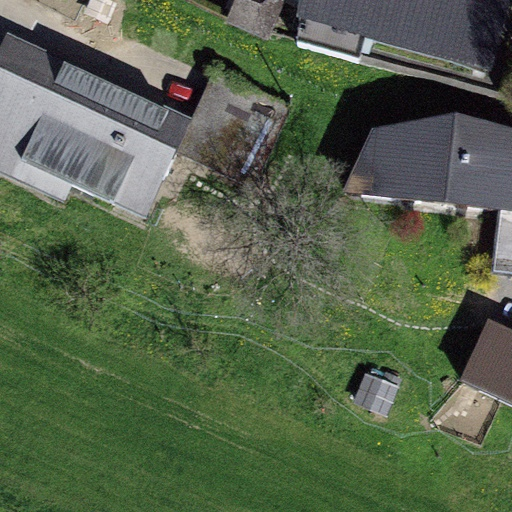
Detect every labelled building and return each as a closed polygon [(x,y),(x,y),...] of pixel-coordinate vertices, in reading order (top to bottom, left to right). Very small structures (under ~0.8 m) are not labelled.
[(511,2),(501,0),(299,0),(296,21),(511,83),(511,2)] [(192,120),(6,37),(0,50),(0,176),(64,206),(74,186),(147,220),(176,155),(192,120)] [(192,120),(176,155),(244,188),(286,106),(214,74),(192,120)] [(511,130),(455,116),(372,133),(341,198),(499,214),(492,275),(511,277),(511,130)] [(511,332),(489,321),(458,385),(511,411),(511,332)]
